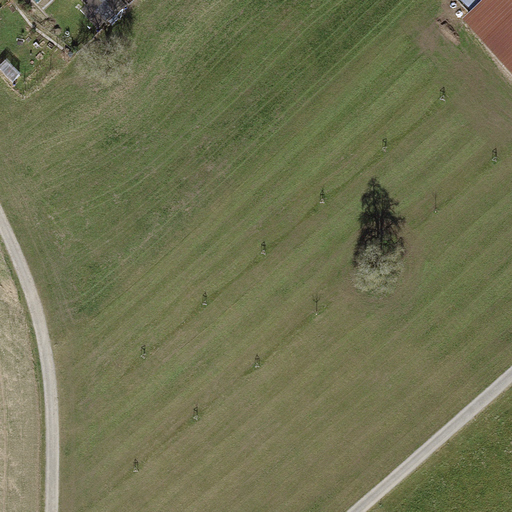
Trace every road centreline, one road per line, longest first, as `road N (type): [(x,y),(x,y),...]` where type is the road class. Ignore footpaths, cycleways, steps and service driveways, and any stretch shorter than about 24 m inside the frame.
road 1 (track): [(52,511),(46,348),(0,221)]
road 2 (track): [(511,373),(356,511)]
